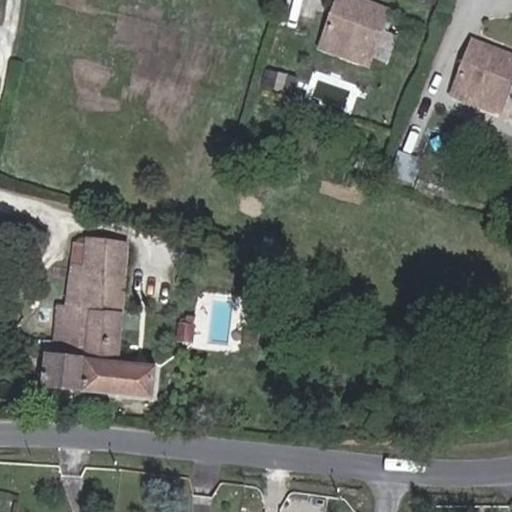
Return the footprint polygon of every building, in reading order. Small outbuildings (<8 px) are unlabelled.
[(281,0),(280,5),(325,17),(331,0),(281,0)] [(381,69),(404,12),(375,0),(339,0),(322,45),(381,69)] [(274,22),(318,37),(325,17),(280,5),(274,22)] [(511,71),(511,60),(439,33),(423,76),(485,99),(499,66),(511,71)] [(479,114),(485,99),(423,76),(417,91),(479,114)] [(121,350),(123,290),(126,236),(85,232),(83,263),(71,263),(68,295),(57,295),(57,312),(70,314),(69,332),(84,333),(78,381),(143,390),(149,354),(121,350)] [(172,332),(187,333),(190,314),(176,312),(172,332)] [(41,375),(78,381),(84,333),(69,332),(30,327),(28,349),(43,351),(41,375)]
